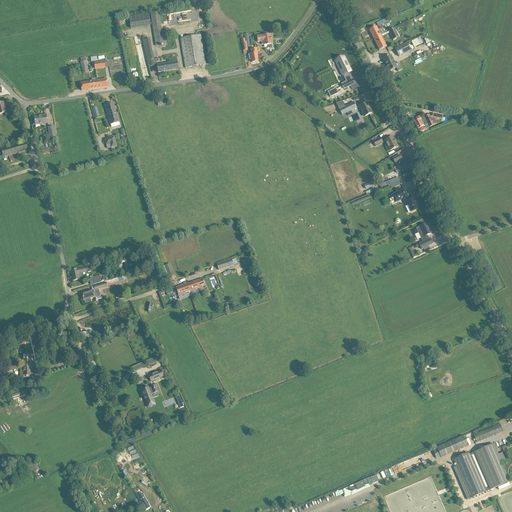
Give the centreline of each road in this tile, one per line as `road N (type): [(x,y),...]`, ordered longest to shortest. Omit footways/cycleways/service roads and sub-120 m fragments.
road 1 (unclassified): [(24,104),(256,67),(283,48),(318,0)]
road 2 (tertiary): [(457,241),(337,0)]
road 3 (unclassified): [(79,350),(38,166)]
road 4 (tertiary): [(511,352),(457,241)]
